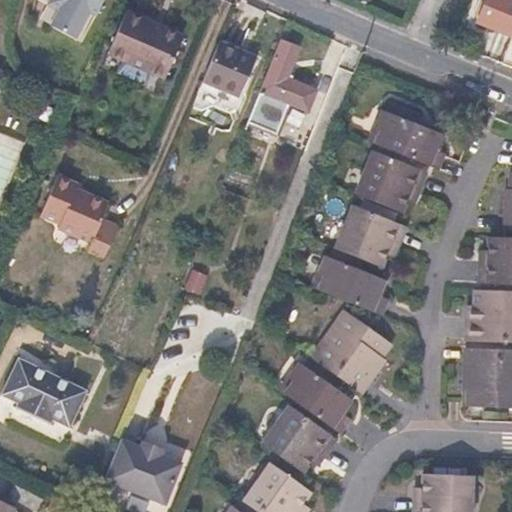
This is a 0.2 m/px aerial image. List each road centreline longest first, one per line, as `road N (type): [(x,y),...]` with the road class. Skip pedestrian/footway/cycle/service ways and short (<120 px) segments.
road 1 (residential): [(425,440),(431,283),(508,93)]
road 2 (unknown): [(359,29),(231,321)]
road 3 (residential): [(413,50),(296,0)]
